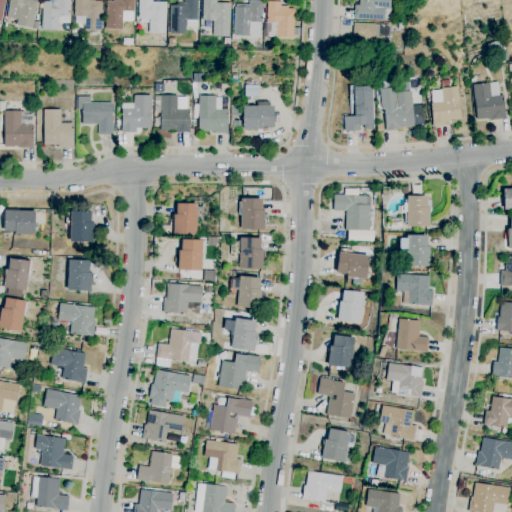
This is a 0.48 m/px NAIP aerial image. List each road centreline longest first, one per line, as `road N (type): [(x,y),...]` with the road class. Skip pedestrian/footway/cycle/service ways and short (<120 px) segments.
road 1 (residential): [(321,0),(292,365),(267,511)]
road 2 (residential): [(0,181),(511,152)]
road 3 (residential): [(468,158),(463,332),(435,511)]
road 4 (residential): [(138,168),(131,309),(100,511)]
